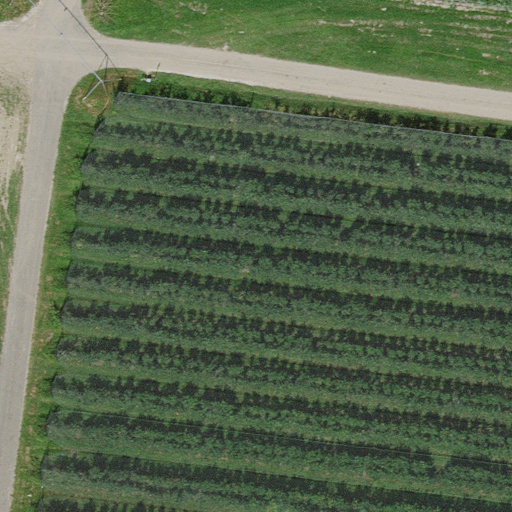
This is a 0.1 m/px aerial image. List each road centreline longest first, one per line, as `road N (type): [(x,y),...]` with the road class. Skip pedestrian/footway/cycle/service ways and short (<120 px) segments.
road 1 (residential): [(73,0),(2,511)]
road 2 (track): [(511,110),(0,41)]
